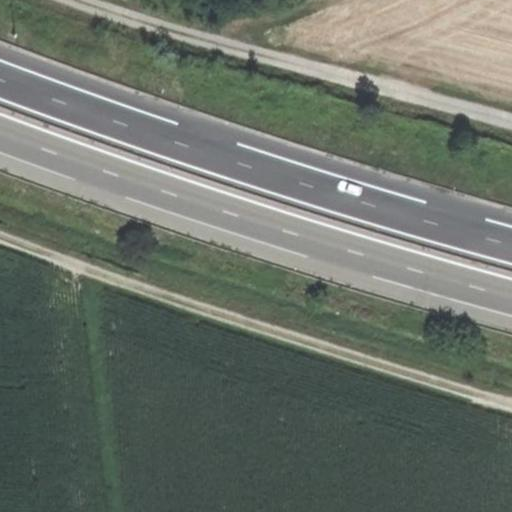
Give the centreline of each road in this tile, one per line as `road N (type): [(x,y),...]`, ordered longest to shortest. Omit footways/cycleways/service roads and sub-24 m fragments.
road 1 (track): [(0,232),(172,298),(511,402)]
road 2 (trunk): [(511,246),(0,80)]
road 3 (trunk): [(0,133),(249,221),(511,297)]
road 4 (track): [(511,122),(82,0)]
